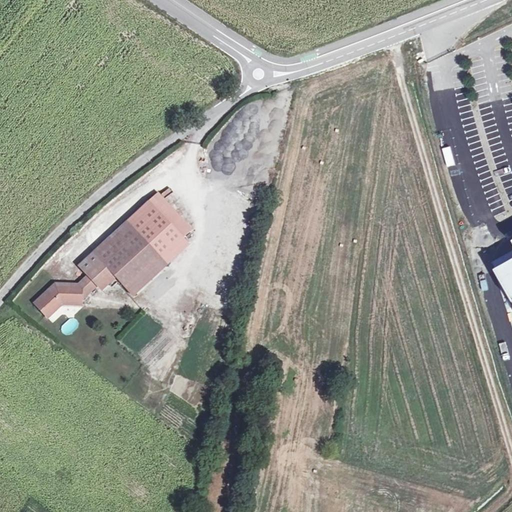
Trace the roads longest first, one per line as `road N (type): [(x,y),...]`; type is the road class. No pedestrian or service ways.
road 1 (unclassified): [(0,300),(109,187),(242,94),(258,74)]
road 2 (unclassified): [(258,74),(293,73),(485,0)]
road 3 (unclassified): [(160,0),(258,74)]
